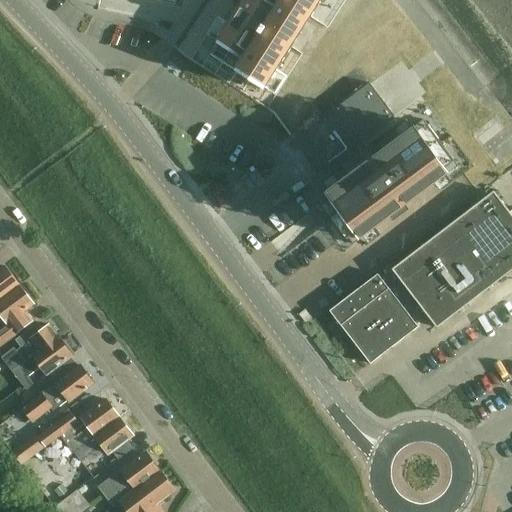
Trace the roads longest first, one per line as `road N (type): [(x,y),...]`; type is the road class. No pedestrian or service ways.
road 1 (tertiary): [(387,446),(349,420),(114,112),(10,0)]
road 2 (residential): [(227,511),(0,203)]
road 3 (tertiary): [(434,511),(460,488),(457,450),(429,430),(406,432),(387,446)]
